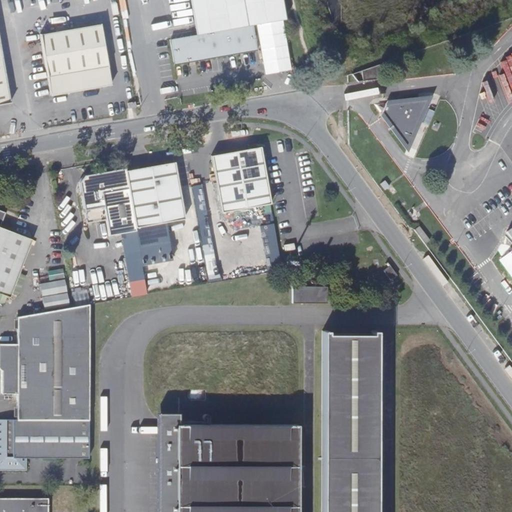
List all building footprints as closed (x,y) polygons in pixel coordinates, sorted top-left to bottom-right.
[(0,0),(0,106),(9,105),(0,54),(0,0)] [(253,26),(285,20),(281,0),(191,0),(198,36),(170,41),(174,66),(257,51),(253,26)] [(100,26),(40,37),(50,98),(111,87),(100,26)] [(380,64),(351,74),(357,82),(382,80),(380,64)] [(426,101),(377,107),(406,146),(426,101)] [(221,213),(270,204),(260,147),(212,156),(221,213)] [(174,162),(126,171),(136,227),(185,219),(174,162)] [(109,235),(136,230),(136,227),(126,171),(125,167),(83,175),(79,182),(87,223),(106,219),(109,235)] [(0,294),(10,298),(32,239),(0,227),(5,213),(0,211),(0,294)] [(511,251),(501,259),(511,273),(511,251)] [(389,265),(383,270),(389,278),(395,274),(389,265)] [(42,282),(45,305),(69,302),(66,279),(42,282)] [(330,286),(296,286),(296,302),(331,302),(330,286)] [(75,307),(18,318),(17,344),(0,343),(0,370),(2,372),(1,394),(16,394),(17,420),(89,420),(89,305),(75,307)] [(324,332),(322,511),(376,511),(379,333),(324,332)] [(298,511),(300,425),(180,424),(180,412),(157,412),(156,511),(298,511)] [(17,420),(0,419),(0,471),(28,472),(28,458),(89,458),(89,420),(17,420)] [(49,511),(49,498),(0,498),(0,511),(49,511)]
